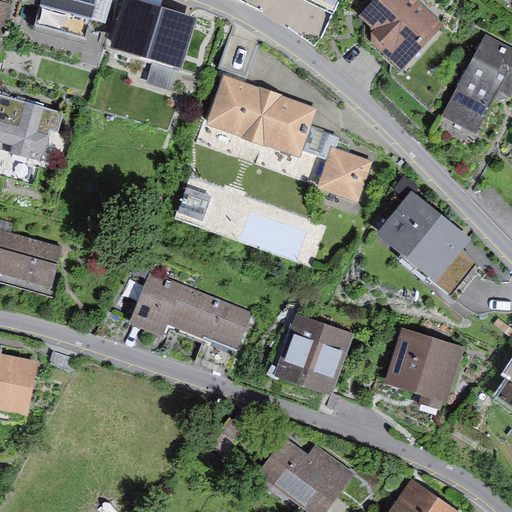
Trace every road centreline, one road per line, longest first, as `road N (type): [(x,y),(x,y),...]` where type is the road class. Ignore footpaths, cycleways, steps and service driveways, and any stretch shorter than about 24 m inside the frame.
road 1 (residential): [(0,317),(426,460),(506,511)]
road 2 (residential): [(511,258),(328,73),(214,0)]
